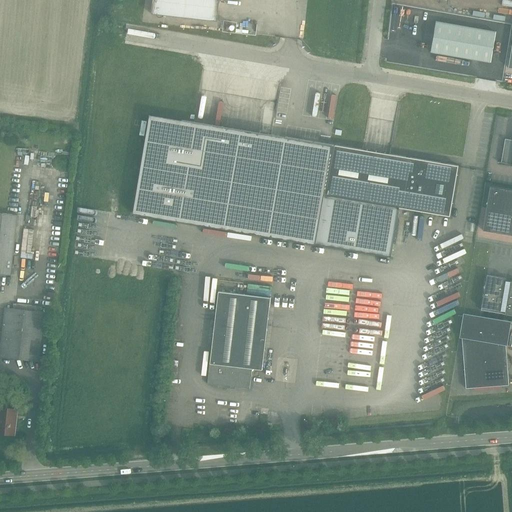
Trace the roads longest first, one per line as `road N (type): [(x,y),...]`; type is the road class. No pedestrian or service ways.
road 1 (secondary): [(0,478),(511,437)]
road 2 (unclassified): [(369,77),(129,35)]
road 3 (track): [(0,108),(57,113),(71,106),(84,0)]
road 4 (unclassified): [(511,101),(369,77)]
